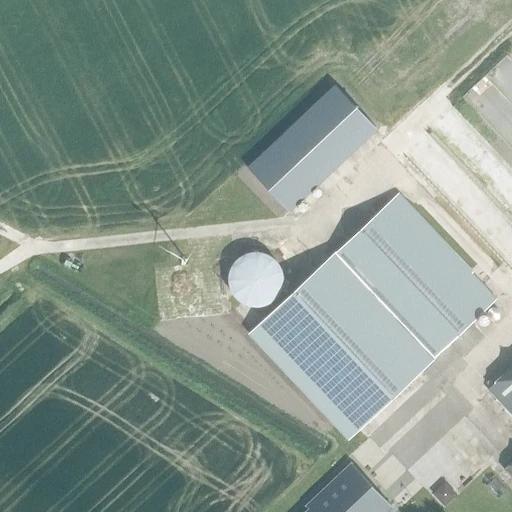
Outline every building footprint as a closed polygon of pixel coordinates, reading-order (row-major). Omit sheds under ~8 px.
[(335,86),(248,168),(290,213),(377,130),(335,86)] [(389,400),(496,300),(397,195),(290,296),(258,326),(248,336),(347,441),(357,431),(389,400)] [(230,271),(229,280),(230,289),(235,298),(242,304),(251,307),(261,307),(270,304),(277,298),(282,290),(284,280),(282,271),(277,262),(270,256),(261,253),(251,253),(242,256),(235,262),(230,271)] [(511,369),(486,394),(511,421),(511,464),(503,472),(511,481),(511,369)] [(353,463),(307,504),(313,511),(388,511),(393,508),(378,491),(369,499),(346,472),(354,464),(353,463)]
